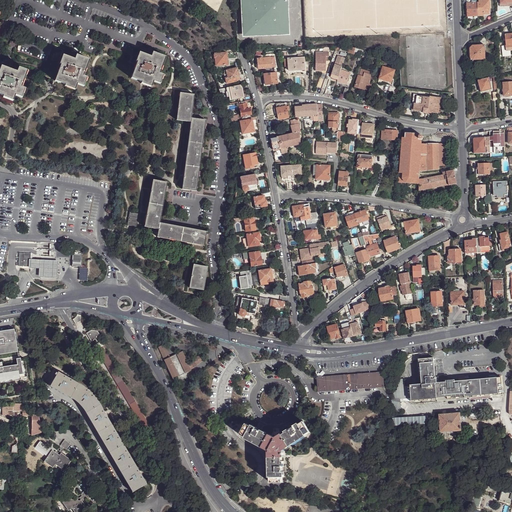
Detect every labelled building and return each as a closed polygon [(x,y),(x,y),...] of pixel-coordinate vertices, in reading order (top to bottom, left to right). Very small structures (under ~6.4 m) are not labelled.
[(241,0),(242,8),(244,8),(243,0),(284,0),(285,6),(288,6),(287,0),(241,0)] [(246,34),(287,32),(285,6),(284,0),(243,0),(244,8),(245,14),(246,35),(246,34)] [(472,0),(473,3),(467,4),(467,17),(473,16),(478,16),(477,3),(477,0),(472,0)] [(479,3),(477,3),(478,16),(483,16),(483,15),(489,14),(489,10),(490,10),(489,0),(479,1),(479,3)] [(476,60),(480,60),(485,59),(485,45),(472,45),(470,48),(470,57),(473,60),(476,60)] [(365,53),(356,49),(354,54),(363,58),(365,53)] [(131,78),(141,82),(141,83),(151,87),(153,82),(160,84),(163,75),(159,74),(166,57),(153,53),(151,57),(139,52),(136,61),(137,62),(131,78)] [(329,57),(329,52),(316,52),(316,71),(326,71),(327,61),(327,57),(329,57)] [(223,53),(215,54),(215,66),(227,65),(226,57),(223,57),(223,53)] [(55,81),(65,85),(65,86),(75,90),(77,84),(83,87),(87,78),(83,76),(89,60),(76,55),(75,60),(63,55),(60,64),(61,65),(55,81)] [(337,82),(341,72),(345,60),(338,57),(330,79),(337,82)] [(257,59),(257,61),(258,69),(272,68),(271,58),(263,58),(257,59)] [(288,58),(289,63),(289,70),(298,70),(298,68),(305,68),(304,58),(302,58),(298,58),(288,58)] [(0,95),(3,96),(2,98),(12,101),(15,95),(21,98),(24,89),(20,88),(27,71),(18,68),(16,72),(1,67),(0,69),(0,95)] [(380,79),(392,83),(393,79),(395,71),(383,67),(380,79)] [(239,80),(236,68),(226,71),(227,78),(225,79),(226,84),(234,82),(233,81),(239,80)] [(337,82),(337,83),(345,86),(349,88),(351,89),(355,77),(341,72),(337,82)] [(277,84),(276,73),(264,74),(265,85),(277,84)] [(322,88),(325,78),(321,76),(317,86),(322,88)] [(364,78),(360,77),(359,77),(355,88),(367,92),(368,88),(370,84),(371,81),(370,80),(364,78)] [(489,77),(478,80),(481,92),(492,89),(489,77)] [(504,93),(504,96),(511,95),(511,81),(503,82),(504,87),(504,89),(504,93)] [(242,90),(241,85),(229,88),(230,91),(232,100),(240,98),(240,96),(242,96),(241,90),(242,90)] [(176,120),(190,122),(191,118),(194,95),(180,93),(176,120)] [(423,111),(429,112),(438,113),(440,104),(442,104),(443,98),(430,96),(430,97),(417,95),(416,103),(414,103),(413,110),(423,111)] [(238,103),(241,116),(250,115),(249,109),(247,109),(246,104),(244,104),(244,102),(238,103)] [(315,115),(318,115),(317,108),(317,104),(302,105),(302,106),(295,107),(296,117),(297,117),(299,117),(303,117),(305,116),(310,116),(314,116),(313,115),(315,115)] [(277,108),(274,109),(276,116),(278,115),(279,120),(289,118),(287,111),(289,110),(289,106),(287,107),(287,106),(277,108)] [(329,113),(329,128),(332,128),(332,131),(338,131),(338,113),(329,113)] [(191,118),(190,122),(182,189),(196,191),(205,120),(191,118)] [(299,119),(297,119),(295,120),(292,121),(292,125),(291,126),(293,134),(271,139),(273,151),(280,149),(286,148),(301,144),(300,138),(299,123),(298,124),(298,121),(299,121),(299,120),(299,119)] [(251,120),(240,122),(242,134),(254,132),(251,120)] [(358,127),(359,120),(353,120),(349,120),(349,124),(349,128),(348,133),(357,134),(358,127)] [(361,134),(361,138),(373,139),(374,125),(362,124),(362,127),(361,134)] [(397,140),(398,131),(382,130),(381,139),(397,140)] [(489,141),(492,140),(492,147),(504,147),(503,133),(500,133),(500,130),(493,130),(493,136),(474,138),(473,139),(473,154),(489,153),(489,141)] [(403,173),(403,176),(403,179),(406,183),(412,184),(416,180),(416,179),(416,174),(419,174),(420,174),(420,171),(421,155),(426,155),(427,145),(426,145),(421,145),(422,140),(423,140),(423,137),(422,137),(420,136),(420,134),(405,133),(405,138),(402,138),(400,173),(403,173)] [(323,153),(327,153),(337,154),(338,144),(317,142),(316,151),(323,151),(323,153)] [(439,166),(439,144),(426,144),(426,145),(427,145),(426,155),(421,155),(420,171),(439,169),(439,166)] [(243,155),(246,169),(254,167),(254,165),(257,164),(255,153),(243,155)] [(371,169),(372,159),(364,158),(364,157),(360,156),(360,158),(358,158),(357,168),(361,169),(361,168),(371,169)] [(490,171),(490,163),(478,164),(478,167),(478,175),(490,174),(490,171)] [(288,181),(293,181),(292,165),(281,166),(282,177),(288,176),(288,178),(288,181)] [(292,165),(293,181),(297,181),(296,177),(296,175),(298,175),(302,175),(302,165),(292,165)] [(316,165),(316,176),(316,180),(321,180),(324,180),(329,181),(330,166),(316,165)] [(456,183),(454,169),(443,172),(443,175),(424,179),(420,180),(419,184),(419,190),(428,189),(433,187),(449,184),(449,185),(456,183)] [(256,184),(255,174),(240,177),(240,179),(242,190),(243,190),(244,191),(246,192),(247,191),(248,189),(252,189),(256,188),(256,187),(256,184)] [(339,177),(338,186),(347,186),(348,178),(339,177)] [(497,196),(504,195),(507,195),(507,190),(508,190),(508,186),(507,186),(506,181),(493,182),(493,195),(497,196)] [(144,227),(158,229),(160,223),(167,183),(154,189),(144,227)] [(486,197),(485,186),(475,186),(476,197),(486,197)] [(260,204),(261,207),(267,206),(266,201),(264,201),(264,196),(254,197),(255,205),(260,204)] [(293,207),(294,218),(301,217),(301,218),(301,221),(306,220),(308,231),(317,229),(315,220),(317,219),(316,213),(310,214),(309,207),(304,208),(304,205),(293,207)] [(359,213),(355,214),(358,224),(369,220),(365,211),(364,211),(361,212),(359,213)] [(127,225),(136,227),(139,214),(130,213),(127,225)] [(329,217),(329,214),(324,215),(326,227),(331,227),(334,226),(338,226),(336,215),(334,216),(331,216),(329,217)] [(358,224),(355,214),(350,216),(345,218),(349,229),(359,225),(358,224)] [(389,228),(392,227),(391,226),(388,217),(384,218),(382,219),(381,217),(377,219),(381,231),(389,228)] [(256,230),(254,218),(244,219),(246,232),(256,230)] [(404,222),(405,230),(406,235),(407,234),(407,235),(409,235),(410,235),(411,234),(416,233),(417,233),(419,233),(420,232),(421,232),(418,220),(404,222)] [(160,223),(158,229),(157,237),(204,246),(207,232),(160,223)] [(314,236),(313,231),(313,230),(304,232),(305,241),(307,240),(313,239),(314,239),(314,236)] [(248,238),(249,247),(257,245),(257,241),(258,241),(257,233),(247,235),(248,238)] [(504,249),(511,247),(507,233),(500,234),(501,241),(502,244),(501,244),(498,245),(500,252),(504,251),(504,249)] [(392,248),(398,246),(395,237),(383,241),(387,252),(392,251),(392,248)] [(480,237),(480,239),(477,239),(477,254),(477,256),(480,256),(480,254),(481,253),(481,251),(490,251),(490,247),(489,245),(489,239),(485,239),(485,237),(480,237)] [(473,241),(464,241),(465,254),(477,254),(477,239),(473,239),(473,241)] [(329,242),(309,245),(310,248),(300,250),(302,261),(312,259),(311,256),(321,254),(320,249),(326,248),(325,246),(330,245),(329,242)] [(372,245),(366,247),(370,258),(381,254),(377,243),(372,245)] [(356,255),(352,245),(350,246),(344,248),(343,248),(346,257),(348,256),(349,256),(351,255),(351,257),(356,255)] [(460,249),(449,250),(449,255),(450,258),(448,258),(448,263),(461,262),(460,249)] [(370,259),(366,250),(356,253),(360,263),(370,259)] [(262,265),(261,259),(260,259),(259,251),(249,253),(251,266),(262,265)] [(18,266),(30,266),(30,259),(30,253),(19,253),(18,266)] [(82,256),(73,255),(72,268),(82,268),(82,256)] [(439,256),(429,256),(430,274),(434,273),(434,271),(440,271),(439,256)] [(30,259),(30,266),(29,268),(39,269),(38,272),(38,276),(56,278),(57,272),(57,261),(30,259)] [(302,266),(298,266),(299,276),(316,274),(316,270),(317,270),(316,264),(309,265),(302,266)] [(189,288),(203,291),(207,267),(193,265),(189,288)] [(343,275),(344,277),(348,275),(345,265),(334,268),(337,277),(343,275)] [(426,277),(425,268),(422,268),(422,265),(416,265),(416,266),(413,266),(414,283),(419,283),(418,277),(422,277),(426,277)] [(258,270),(260,280),(266,279),(267,281),(273,280),(271,268),(258,270)] [(250,270),(240,272),(241,277),(238,277),(241,289),(248,288),(248,286),(253,285),(250,270)] [(410,286),(408,273),(399,275),(401,286),(400,286),(401,291),(402,291),(403,296),(405,295),(406,300),(412,299),(411,294),(412,294),(410,286)] [(442,289),(446,289),(445,282),(445,275),(437,276),(437,279),(441,278),(442,289)] [(337,289),(335,279),(331,280),(331,279),(323,280),(325,291),(337,289)] [(315,295),(313,286),(312,286),(311,281),(304,282),(304,283),(299,284),(300,294),(301,293),(302,298),(308,297),(308,296),(315,295)] [(497,297),(502,297),(502,281),(492,282),(493,297),(497,297)] [(392,295),(391,287),(391,286),(385,287),(385,288),(384,289),(381,289),(378,290),(381,302),(393,300),(392,295)] [(466,296),(463,296),(463,292),(459,292),(459,289),(453,289),(453,292),(450,292),(451,305),(459,305),(459,307),(465,307),(465,303),(466,303),(466,296)] [(474,305),(479,305),(484,305),(484,304),(483,290),(473,291),(473,299),(473,300),(474,305)] [(431,293),(431,307),(442,306),(441,292),(431,293)] [(270,306),(271,299),(260,297),(259,304),(264,306),(264,307),(270,308),(270,306)] [(241,298),(239,309),(239,312),(240,312),(239,313),(239,315),(240,316),(241,317),(243,317),(245,316),(246,315),(246,313),(255,315),(258,301),(241,298)] [(283,307),(284,301),(271,299),(270,306),(279,308),(280,307),(283,307)] [(370,302),(362,302),(362,303),(354,306),(356,313),(365,311),(370,311),(370,302)] [(418,309),(415,310),(406,312),(408,324),(409,324),(411,323),(415,322),(420,321),(418,309)] [(75,318),(73,319),(75,324),(80,321),(81,315),(77,314),(76,317),(75,318)] [(344,339),(361,334),(358,322),(350,325),(349,322),(341,325),(342,330),(344,339)] [(385,323),(380,323),(380,324),(375,324),(375,328),(380,328),(380,333),(385,333),(385,323)] [(338,326),(337,325),(328,327),(331,339),(336,338),(336,339),(341,338),(338,326)] [(0,354),(18,351),(14,329),(0,331),(0,354)] [(87,334),(91,341),(95,339),(97,342),(102,339),(97,332),(92,330),(87,334)] [(94,345),(97,350),(103,346),(104,345),(102,341),(94,345)] [(103,346),(97,350),(145,431),(150,427),(103,346)] [(159,348),(165,361),(171,358),(165,346),(159,348)] [(177,355),(186,374),(192,371),(191,370),(194,369),(194,368),(196,367),(196,366),(199,365),(199,364),(201,363),(199,357),(196,358),(196,359),(194,360),(194,361),(191,362),(191,363),(189,365),(183,352),(177,355)] [(171,358),(165,361),(173,379),(179,377),(171,358)] [(420,385),(410,385),(411,393),(411,401),(437,398),(437,402),(456,400),(455,397),(503,393),(501,378),(456,381),(449,381),(446,381),(446,383),(437,384),(436,378),(435,378),(433,358),(420,359),(422,384),(420,385)] [(0,379),(28,375),(25,359),(20,360),(20,359),(16,359),(17,365),(18,368),(0,370),(0,379)] [(317,370),(317,376),(383,372),(383,366),(374,366),(317,370)] [(51,384),(71,395),(78,382),(58,371),(55,376),(51,384)] [(49,383),(51,384),(55,376),(47,372),(43,380),(49,383)] [(383,372),(317,376),(318,380),(383,376),(383,372)] [(186,374),(179,377),(182,382),(188,379),(186,374)] [(384,388),(383,376),(318,380),(318,392),(384,388)] [(81,404),(87,411),(100,403),(97,400),(95,397),(93,394),(91,392),(89,390),(86,387),(84,386),(81,384),(78,382),(71,395),(77,399),(81,404)] [(87,411),(98,431),(111,423),(100,403),(87,411)] [(8,415),(8,413),(8,411),(13,411),(13,405),(2,406),(2,416),(8,416),(8,415)] [(459,413),(439,415),(440,432),(460,431),(459,413)] [(31,429),(39,429),(39,415),(31,415),(31,429)] [(427,416),(392,418),(392,426),(428,424),(427,416)] [(247,424),(246,426),(242,433),(242,435),(246,437),(260,445),(264,447),(271,450),(271,458),(271,461),(272,478),(272,483),(284,483),(284,477),(284,472),(283,466),(283,461),(283,457),(283,450),(289,445),(293,443),(306,435),(311,432),(304,422),(300,424),(295,427),(291,430),(286,433),(283,435),(276,439),(270,436),(266,434),(262,432),(257,429),(252,426),(247,424)] [(98,431),(110,451),(123,443),(111,423),(98,431)] [(276,439),(283,435),(281,431),(274,431),(272,435),(270,434),(270,436),(276,439)] [(306,435),(293,443),(293,445),(307,436),(306,435)] [(260,445),(246,437),(246,439),(260,446),(260,445)] [(65,440),(59,448),(64,452),(70,444),(65,440)] [(110,451),(122,471),(135,463),(123,443),(110,451)] [(55,464),(64,470),(71,461),(61,453),(59,455),(52,450),(44,461),(53,467),(55,464)] [(135,463),(122,471),(133,491),(147,483),(135,463)] [(93,494),(89,488),(81,494),(85,500),(93,494)] [(511,504),(511,492),(503,490),(499,501),(511,504)] [(79,501),(76,497),(74,494),(62,502),(69,510),(72,509),(74,511),(85,511),(88,510),(84,504),(81,500),(79,501)] [(474,496),(471,504),(478,507),(481,498),(474,496)]
